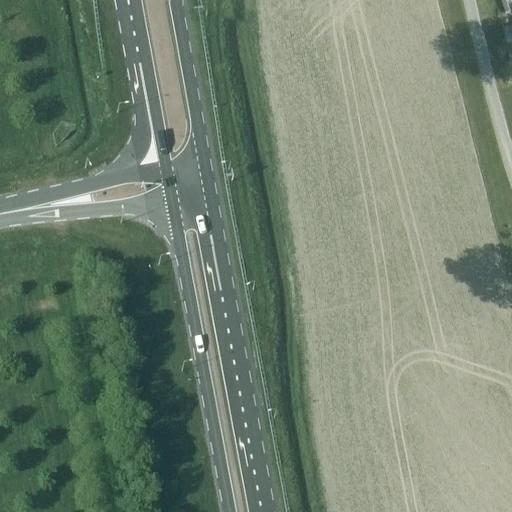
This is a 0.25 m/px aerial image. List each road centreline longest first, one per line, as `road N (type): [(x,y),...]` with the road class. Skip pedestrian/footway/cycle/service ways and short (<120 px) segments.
road 1 (trunk): [(268,511),(207,178)]
road 2 (trunk): [(169,185),(229,511)]
road 3 (trunk): [(133,0),(169,185)]
road 4 (trunk): [(207,178),(173,0)]
road 5 (tertiary): [(169,185),(0,216)]
